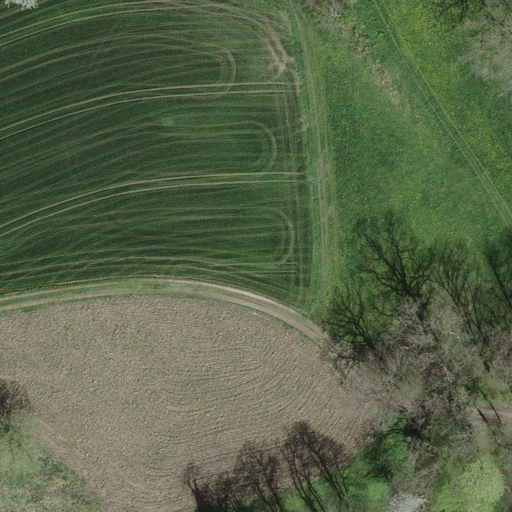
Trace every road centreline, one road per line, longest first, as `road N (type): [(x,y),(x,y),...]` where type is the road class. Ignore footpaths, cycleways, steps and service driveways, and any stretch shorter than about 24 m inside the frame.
road 1 (track): [(511,414),(439,413),(391,402),(295,325),(243,302),(192,292),(83,290),(0,305)]
road 2 (track): [(285,0),(322,167),(342,360)]
